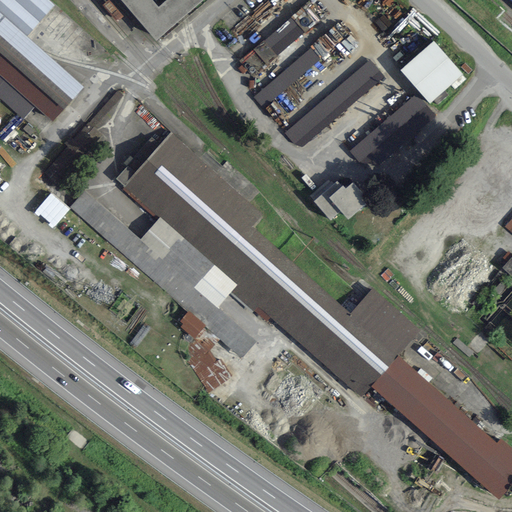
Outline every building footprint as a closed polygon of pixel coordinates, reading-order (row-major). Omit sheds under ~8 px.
[(0,0),(0,77),(53,125),(85,89),(28,39),(55,8),(45,0),(0,0)] [(170,0),(158,10),(149,0),(116,0),(155,45),(207,0),(170,0)] [(303,35),(290,19),(265,41),(278,57),(303,35)] [(464,78),(433,44),(400,73),(430,108),(464,78)] [(320,60),(310,49),(254,98),(264,110),(320,60)] [(385,78),(370,61),(284,134),(294,145),(302,149),(385,78)] [(119,91),(45,173),(64,190),(109,139),(100,131),(128,99),(119,91)] [(171,136),(125,187),(361,400),(371,389),(399,359),(421,334),(372,290),(350,315),(253,228),(262,217),(171,136)] [(326,194),(314,204),(330,223),(340,214),(347,223),(369,205),(353,186),(345,192),(343,189),(330,200),(326,194)] [(425,228),(407,249),(412,253),(430,232),(425,228)] [(184,349),(212,394),(234,381),(214,348),(216,347),(196,313),(181,322),(194,343),(184,349)] [(399,359),(371,389),(499,503),(511,488),(511,451),(501,442),(496,446),(399,359)]
